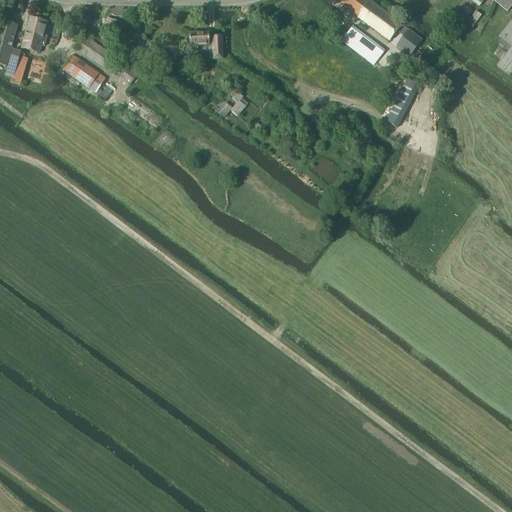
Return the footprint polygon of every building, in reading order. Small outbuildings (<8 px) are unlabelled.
[(340,0),(338,3),(389,42),(402,26),(367,0),(340,0)] [(507,13),(511,6),(511,0),(492,0),(507,13)] [(472,14),(469,8),(462,12),(465,17),(472,14)] [(468,16),(466,20),(471,25),(475,20),(477,23),(482,16),(476,12),(471,18),(468,16)] [(39,53),(41,47),(44,48),(47,37),(46,37),(47,32),(45,31),(48,23),(32,18),(31,18),(22,48),(28,50),(34,52),(39,53)] [(511,20),(499,38),(503,41),(499,46),(508,53),(498,66),(509,76),(511,72),(511,20)] [(0,64),(7,66),(18,26),(12,25),(2,22),(0,27),(0,64)] [(349,32),(341,41),(374,66),(385,51),(353,26),(349,32)] [(404,38),(396,47),(409,57),(421,41),(402,26),(397,32),(404,38)] [(209,33),(190,33),(191,46),(210,46),(210,43),(215,43),(215,47),(215,54),(222,54),(222,47),(221,38),(214,38),(214,39),(210,39),(209,33)] [(129,87),(138,74),(85,38),(77,51),(129,87)] [(177,61),(177,53),(177,44),(165,44),(165,53),(168,53),(168,61),(177,61)] [(428,47),(416,62),(423,68),(436,52),(428,47)] [(501,60),(506,53),(502,50),(497,57),(501,60)] [(21,87),(29,59),(20,57),(21,53),(13,51),(6,76),(12,77),(10,84),(21,87)] [(96,94),(104,82),(97,77),(99,74),(73,56),(63,71),(96,94)] [(428,62),(422,70),(440,85),(446,77),(428,62)] [(398,127),(420,86),(408,80),(386,121),(398,127)] [(225,103),(217,114),(223,119),(229,111),(238,118),(248,104),(242,100),(244,98),(238,93),(232,100),(237,104),(233,109),(225,103)]
